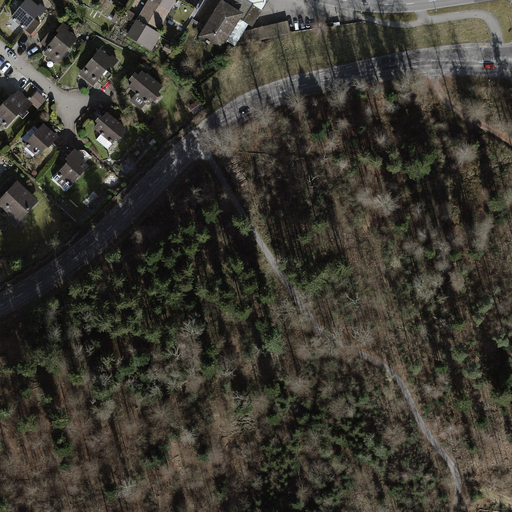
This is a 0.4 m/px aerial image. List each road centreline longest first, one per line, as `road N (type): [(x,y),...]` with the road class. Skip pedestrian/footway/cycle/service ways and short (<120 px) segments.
road 1 (tertiary): [(0,306),(75,258),(199,139),(247,106),(396,65),(511,59)]
road 2 (track): [(199,139),(317,330),(398,378),(455,470),(455,511)]
road 3 (track): [(430,61),(448,101),(511,146)]
